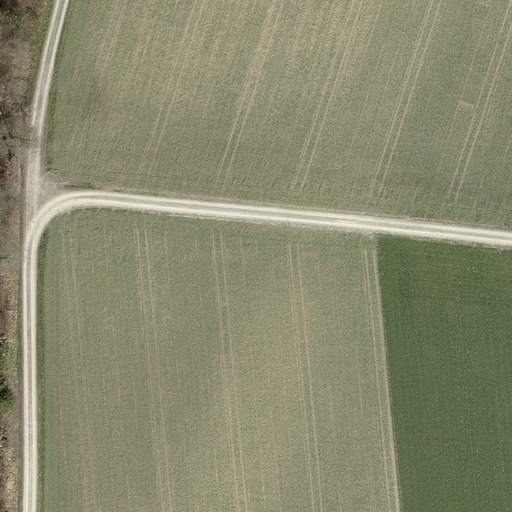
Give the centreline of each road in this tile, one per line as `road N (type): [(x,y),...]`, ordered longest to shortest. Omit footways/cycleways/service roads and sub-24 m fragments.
road 1 (track): [(33,197),(141,200),(511,239)]
road 2 (track): [(30,511),(33,197)]
road 3 (track): [(62,0),(33,197)]
